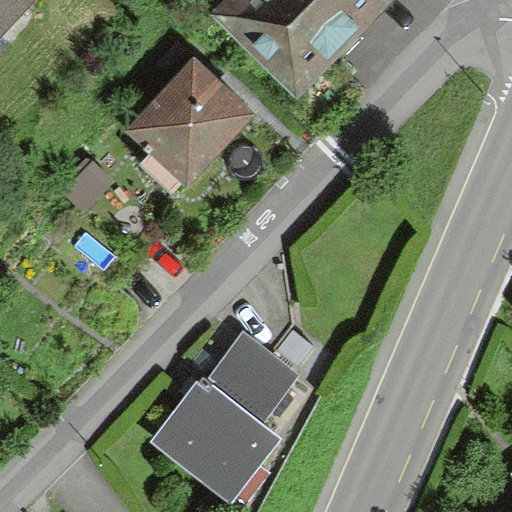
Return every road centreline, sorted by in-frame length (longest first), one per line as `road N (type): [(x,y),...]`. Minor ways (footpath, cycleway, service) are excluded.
road 1 (residential): [(511,17),(453,35),(0,492)]
road 2 (tertiary): [(511,166),(365,511)]
